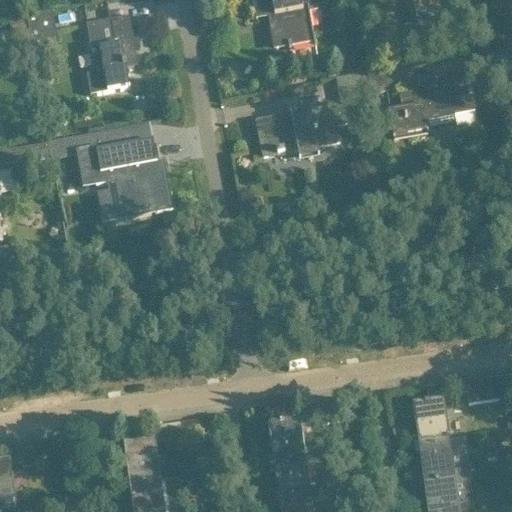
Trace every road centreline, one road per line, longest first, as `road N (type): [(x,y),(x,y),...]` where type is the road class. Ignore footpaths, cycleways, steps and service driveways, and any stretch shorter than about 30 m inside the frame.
road 1 (residential): [(234,391),(164,0)]
road 2 (residential): [(88,411),(234,391)]
road 3 (residential): [(234,391),(377,372)]
road 4 (residential): [(392,511),(377,372)]
road 5 (residential): [(377,372),(511,354)]
road 6 (residential): [(247,511),(234,391)]
